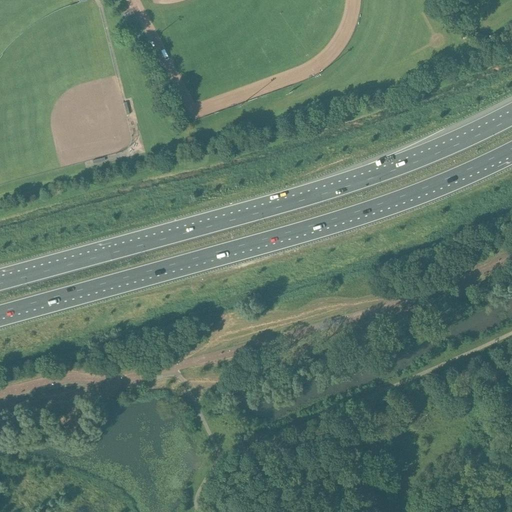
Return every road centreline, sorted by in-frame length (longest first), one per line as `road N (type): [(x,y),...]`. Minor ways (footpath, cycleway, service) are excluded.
road 1 (trunk): [(511,118),(329,193),(0,284)]
road 2 (trunk): [(0,312),(329,221),(511,147)]
